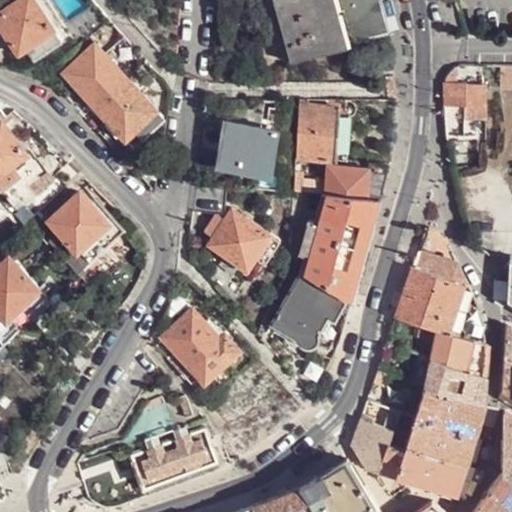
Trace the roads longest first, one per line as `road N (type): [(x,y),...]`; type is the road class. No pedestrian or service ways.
road 1 (residential): [(158,511),(239,486),(291,457),(330,425),(354,386),(421,125),(417,0)]
road 2 (residential): [(154,224),(162,265),(44,471),(39,511)]
road 3 (residential): [(0,84),(47,114),(154,224)]
road 4 (residential): [(192,90),(179,190),(154,224)]
